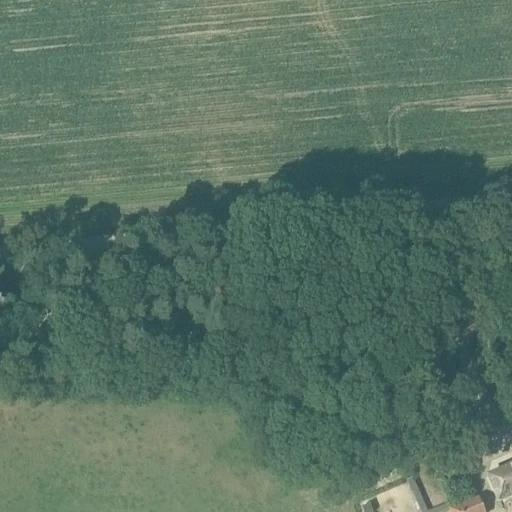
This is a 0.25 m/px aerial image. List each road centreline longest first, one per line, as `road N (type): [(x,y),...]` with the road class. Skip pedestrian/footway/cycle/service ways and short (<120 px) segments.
road 1 (track): [(511,203),(0,249)]
road 2 (track): [(511,429),(488,415),(413,212)]
